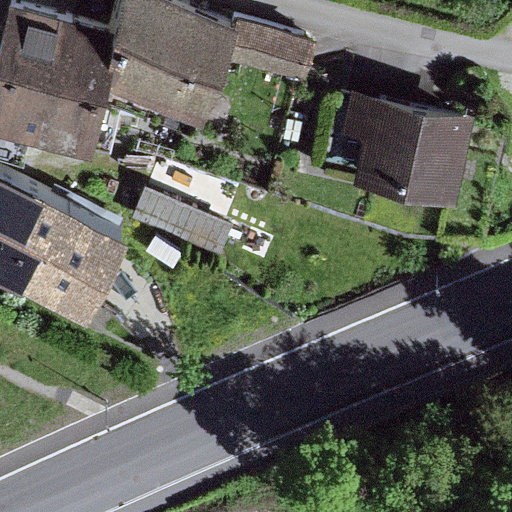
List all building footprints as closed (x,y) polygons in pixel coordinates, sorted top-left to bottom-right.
[(215,20),(156,0),(85,0),(77,19),(68,78),(171,122),(198,60),(215,20)] [(77,19),(0,2),(0,131),(57,150),(68,78),(77,19)] [(297,46),(215,20),(198,60),(279,87),(297,46)] [(454,122),(333,96),(324,134),(339,137),(330,181),(437,204),(454,122)] [(105,227),(0,171),(0,286),(57,316),(105,227)] [(225,222),(135,185),(121,217),(211,254),(225,222)]
